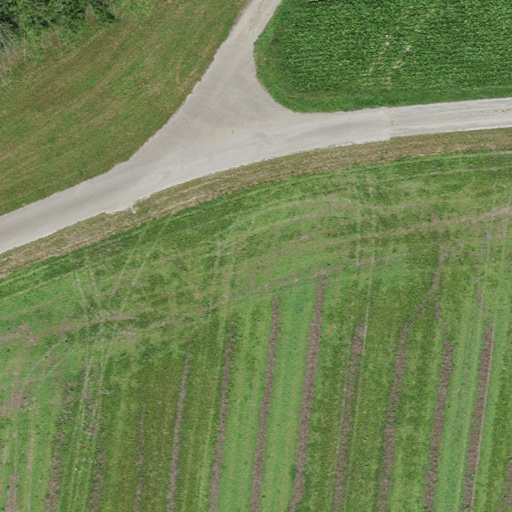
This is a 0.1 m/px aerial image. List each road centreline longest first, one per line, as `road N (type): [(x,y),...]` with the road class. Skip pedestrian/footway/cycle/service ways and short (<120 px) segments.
road 1 (track): [(169,162),(511,138)]
road 2 (track): [(169,162),(278,0)]
road 3 (track): [(0,235),(169,162)]
